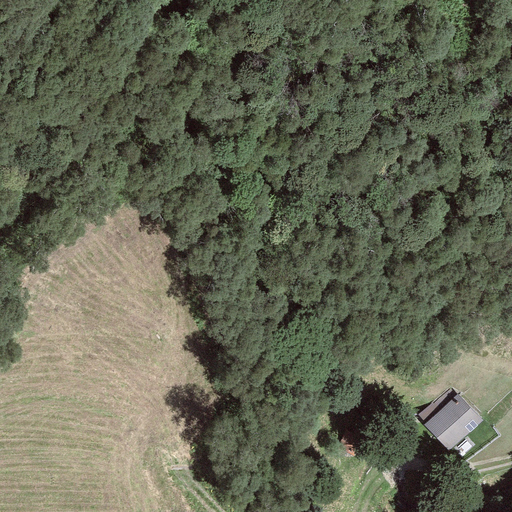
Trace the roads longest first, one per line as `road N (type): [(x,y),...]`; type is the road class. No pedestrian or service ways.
road 1 (track): [(261,511),(205,446),(117,396)]
road 2 (track): [(511,459),(444,470),(384,465),(365,511)]
